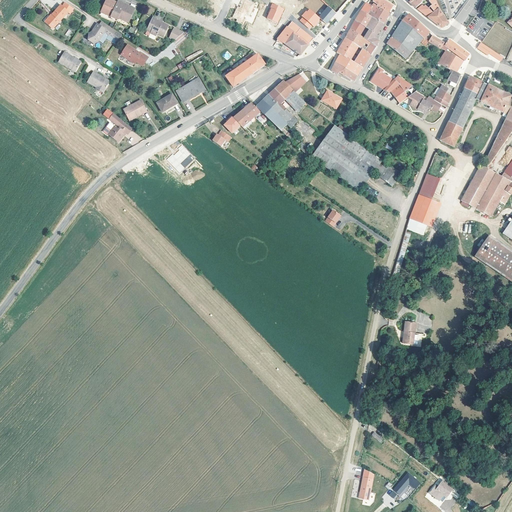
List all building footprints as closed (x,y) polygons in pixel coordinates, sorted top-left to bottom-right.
[(216,2),(217,0),(196,0),(194,6),(210,14),(213,6),(215,7),(217,3),(216,2)] [(213,6),(210,14),(213,15),(219,0),(217,0),(216,2),(217,3),(215,7),(213,6)] [(251,18),(257,5),(246,0),(242,0),(239,8),(237,7),(232,18),(237,20),(236,22),(243,25),(247,16),(251,18)] [(387,14),(388,13),(392,6),(383,0),(374,0),(373,2),(378,5),(377,6),(379,8),(387,14)] [(434,12),(440,9),(435,0),(431,0),(429,2),(432,5),(430,7),(434,12)] [(113,19),(119,21),(120,20),(129,24),(136,10),(120,4),(119,5),(109,1),(103,15),(113,19)] [(361,11),(369,16),(371,12),(374,14),(379,8),(377,6),(373,4),(372,7),(366,3),(364,7),(361,11)] [(267,19),(277,23),(284,9),(272,4),(270,9),(271,9),(269,14),(267,19)] [(428,18),(433,13),(429,8),(428,8),(426,5),(424,7),(422,5),(417,9),(420,11),(428,18)] [(52,23),(48,27),(54,32),(70,16),(72,17),(76,12),(67,6),(64,10),(63,8),(54,17),(51,20),(52,23)] [(320,19),(326,24),(336,13),(329,6),(319,18),(320,19)] [(389,14),(388,13),(387,14),(379,8),(374,14),(371,12),(369,16),(371,17),(383,24),(385,20),(389,14)] [(449,23),(447,20),(440,9),(434,12),(433,13),(428,18),(441,28),(449,23)] [(300,21),(309,29),(313,24),(315,26),(318,23),(317,22),(320,19),(319,18),(310,10),(307,13),(306,12),(302,17),(303,17),(300,21)] [(365,28),(371,17),(369,16),(361,11),(355,21),(363,26),(364,27),(365,28)] [(406,18),(402,21),(422,38),(424,39),(429,32),(425,28),(423,27),(418,22),(413,18),(409,15),(406,18)] [(378,32),(383,24),(371,17),(365,28),(366,28),(369,30),(364,38),(366,40),(372,43),(376,46),(379,41),(375,39),(374,39),(378,32)] [(151,35),(158,38),(158,36),(164,39),(169,26),(163,24),(162,25),(157,23),(158,21),(154,19),(147,36),(151,38),(151,35)] [(361,33),(364,27),(363,26),(355,21),(350,29),(360,36),(360,35),(361,36),(362,34),(361,33)] [(420,41),(422,38),(402,21),(393,36),(387,45),(405,59),(420,41)] [(117,45),(123,37),(103,23),(101,26),(99,25),(93,33),(90,34),(88,41),(94,44),(100,42),(103,44),(107,38),(117,45)] [(278,40),(285,44),(297,27),(291,23),(287,28),(278,40)] [(138,29),(132,25),(128,30),(134,34),(138,29)] [(301,55),(313,39),(297,27),(285,44),(301,55)] [(364,43),(366,40),(364,38),(361,36),(360,35),(360,36),(350,29),(348,34),(345,38),(359,47),(361,49),(362,46),(364,43)] [(171,39),(175,40),(179,37),(184,33),(175,30),(171,39)] [(428,42),(441,49),(444,43),(432,36),(428,42)] [(351,60),(359,47),(345,38),(341,45),(337,53),(340,55),(351,61),(351,60)] [(446,44),(444,43),(441,49),(445,51),(446,51),(448,48),(464,61),(467,58),(469,55),(449,40),(447,42),(446,44)] [(365,51),(371,55),(377,46),(376,46),(372,43),(370,47),(368,46),(366,49),(365,51)] [(488,55),(489,53),(491,50),(480,43),(477,48),(488,55)] [(129,47),(122,56),(135,65),(137,63),(143,68),(149,59),(142,55),(142,56),(129,47)] [(367,60),(371,55),(365,51),(362,49),(354,62),(362,67),(367,60)] [(227,60),(232,55),(227,51),(223,56),(227,60)] [(455,73),(456,73),(459,67),(463,61),(446,51),(445,51),(437,63),(450,70),(451,71),(455,73)] [(66,55),(62,65),(79,74),(84,64),(66,55)] [(237,70),(244,80),(265,65),(258,55),(253,58),(248,61),(237,70)] [(336,63),(357,75),(359,71),(362,67),(354,62),(351,60),(351,61),(340,55),(338,59),(336,63)] [(354,81),(357,75),(336,63),(333,68),(331,71),(338,75),(339,73),(354,81)] [(371,82),(384,90),(393,80),(382,73),(383,71),(379,68),(371,82)] [(233,87),(244,80),(237,70),(226,77),(233,87)] [(458,74),(456,73),(455,73),(451,71),(450,74),(447,81),(453,84),(452,85),(455,87),(460,75),(458,74)] [(286,83),(292,90),(304,79),(300,75),(299,74),(297,76),(285,82),(286,83)] [(113,84),(96,75),(90,85),(99,90),(98,91),(106,95),(113,84)] [(389,92),(390,91),(400,103),(408,97),(413,99),(410,105),(421,111),(422,110),(428,113),(431,109),(436,112),(441,104),(434,100),(429,96),(426,101),(423,100),(424,98),(414,92),(409,96),(406,92),(413,86),(398,76),(395,79),(395,78),(393,80),(384,90),(389,92)] [(485,162),(490,165),(511,132),(511,99),(510,99),(511,96),(489,86),(488,86),(484,84),(470,77),(440,141),(454,147),(476,100),(481,102),(503,113),(508,115),(506,118),(485,162)] [(182,101),(198,93),(197,89),(203,86),(198,79),(176,91),(182,101)] [(301,99),(295,93),(306,82),(304,79),(292,90),(294,91),(285,100),(298,113),(304,105),(306,103),(301,99)] [(294,91),(292,90),(286,83),(284,81),(263,101),(287,125),(291,129),(297,120),(280,104),(285,100),(294,91)] [(441,104),(446,107),(451,96),(446,92),(441,89),(434,100),(441,104)] [(335,109),(341,99),(332,94),(327,91),(321,100),(335,109)] [(172,94),(156,102),(162,111),(177,103),(172,94)] [(143,112),(143,113),(147,111),(141,100),(124,109),(129,118),(143,112)] [(257,107),(281,130),(283,128),(287,125),(263,101),(257,107)] [(255,116),(260,111),(251,102),(246,107),(255,116)] [(250,119),(255,116),(246,107),(233,117),(240,124),(242,127),(242,126),(250,119)] [(104,116),(110,121),(115,115),(109,110),(104,116)] [(134,130),(115,115),(110,121),(122,130),(120,133),(114,128),(112,132),(107,128),(103,134),(108,137),(108,136),(119,145),(124,138),(123,137),(126,134),(129,136),(134,130)] [(233,117),(231,115),(228,118),(229,119),(226,121),(224,124),(231,132),(240,124),(233,117)] [(250,119),(242,126),(244,128),(252,121),(250,119)] [(382,160),(348,136),(338,128),(334,125),(311,157),(359,192),(373,173),(382,160)] [(338,128),(348,136),(350,133),(339,125),(338,128)] [(291,135),(283,128),(281,130),(281,131),(297,146),(301,142),(292,134),(291,135)] [(217,134),(212,141),(221,147),(225,140),(228,142),(231,138),(221,130),(218,135),(217,134)] [(223,153),(199,136),(194,143),(201,147),(201,150),(200,152),(206,156),(207,155),(212,158),(214,155),(220,158),(223,153)] [(191,154),(182,145),(178,149),(179,150),(174,155),(173,154),(167,160),(180,173),(185,168),(181,164),(191,154)] [(382,160),(373,173),(392,187),(401,174),(382,160)] [(164,171),(157,163),(151,169),(157,175),(159,177),(156,179),(155,177),(152,181),(158,187),(161,184),(162,185),(165,182),(171,176),(165,170),(164,171)] [(496,206),(505,191),(510,182),(501,177),(491,171),(487,169),(488,167),(484,165),(482,166),(481,166),(462,201),(468,204),(491,216),(496,206)] [(510,182),(505,191),(506,191),(511,181),(511,177),(504,172),(501,177),(510,182)] [(418,195),(426,198),(435,177),(427,174),(418,195)] [(141,183),(135,177),(129,183),(135,189),(136,190),(133,194),(130,196),(135,200),(137,198),(140,201),(143,199),(146,203),(154,196),(147,189),(146,189),(141,184),(141,183)] [(511,181),(506,191),(505,191),(496,206),(502,209),(510,195),(511,192),(511,181)] [(168,185),(165,182),(162,185),(161,184),(158,187),(161,191),(168,185)] [(436,202),(426,198),(418,195),(409,218),(427,226),(436,202)] [(326,221),(333,227),(341,216),(333,211),(326,221)] [(511,219),(503,233),(511,239),(511,219)] [(406,232),(396,264),(401,265),(411,234),(406,232)] [(511,250),(489,235),(476,255),(511,280),(511,250)] [(405,334),(403,334),(402,341),(417,343),(419,333),(414,333),(416,321),(405,319),(404,331),(405,331),(405,334)] [(378,440),(381,437),(372,430),(370,433),(378,440)] [(363,469),(356,498),(366,500),(372,474),(363,469)] [(418,483),(405,473),(390,490),(397,495),(406,484),(412,490),(418,483)] [(449,489),(439,481),(433,488),(443,496),(449,489)]
